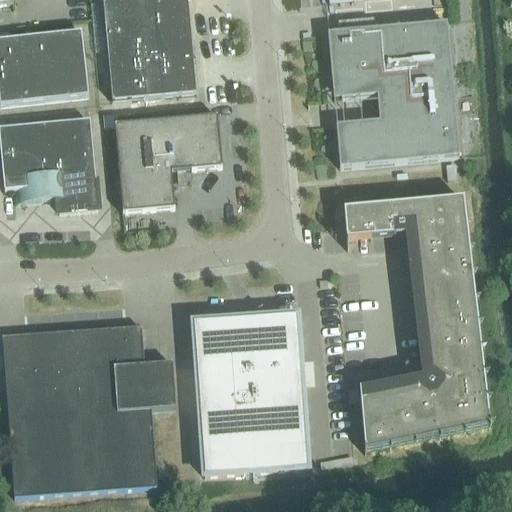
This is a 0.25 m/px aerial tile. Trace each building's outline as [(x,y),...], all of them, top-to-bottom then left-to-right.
[(0,0),(0,8),(14,7),(13,0),(0,0)] [(157,0),(103,5),(112,106),(196,98),(187,0),(157,0)] [(328,38),(333,93),(340,92),(341,104),(377,100),(379,117),(376,119),(376,121),(377,125),(380,126),(336,130),(340,173),(459,162),(455,120),(451,120),(450,100),(454,100),(447,27),(328,38)] [(0,110),(88,100),(82,36),(0,44),(0,110)] [(187,186),(186,176),(222,172),(217,120),(115,129),(123,218),(175,213),(172,177),(177,176),(178,186),(187,186)] [(17,208),(26,207),(58,204),(59,217),(98,214),(90,125),(0,133),(0,149),(4,196),(14,195),(16,208),(17,208)] [(464,204),(344,215),(347,254),(349,254),(357,245),(356,234),(413,229),(414,238),(427,236),(444,385),(431,403),(384,413),(381,400),(361,403),(360,395),(359,395),(365,458),(366,458),(366,455),(488,430),(462,206),(464,206),(464,204)] [(297,321),(194,328),(204,481),(307,474),(297,321)] [(3,343),(14,503),(157,492),(151,415),(176,413),(173,368),(145,370),(142,332),(2,342),(2,343),(3,343)]
